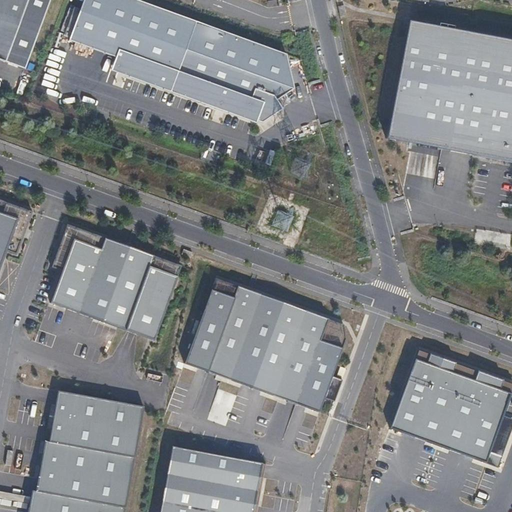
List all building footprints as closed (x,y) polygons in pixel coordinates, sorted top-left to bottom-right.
[(0,0),(0,60),(5,63),(28,0),(0,0)] [(284,104),(287,97),(286,94),(293,90),(294,90),(286,55),(135,0),(83,0),(69,41),(115,58),(110,71),(216,109),(262,123),(283,109),(282,108),(283,107),(284,104)] [(346,17),(344,7),(338,8),(340,18),(346,17)] [(511,41),(408,22),(396,88),(394,99),(386,140),(511,164),(511,41)] [(0,200),(0,268),(7,250),(17,254),(32,212),(0,200)] [(276,209),(271,226),(288,231),(293,214),(276,209)] [(154,341),(181,266),(67,225),(52,267),(61,270),(49,303),(154,341)] [(184,250),(182,254),(182,255),(182,256),(189,258),(191,259),(192,254),(192,253),(184,250)] [(343,324),(215,278),(184,363),(319,413),(324,398),(334,401),(342,380),(332,377),(346,339),(343,324)] [(511,391),(511,385),(418,351),(389,429),(497,469),(511,429),(511,419),(503,416),(511,391)] [(340,367),(337,376),(342,378),(345,368),(340,367)] [(123,511),(144,407),(58,391),(49,442),(45,442),(36,492),(32,491),(28,511),(123,511)] [(229,409),(236,396),(224,391),(218,404),(229,409)] [(256,511),(265,464),(171,447),(158,511),(256,511)]
